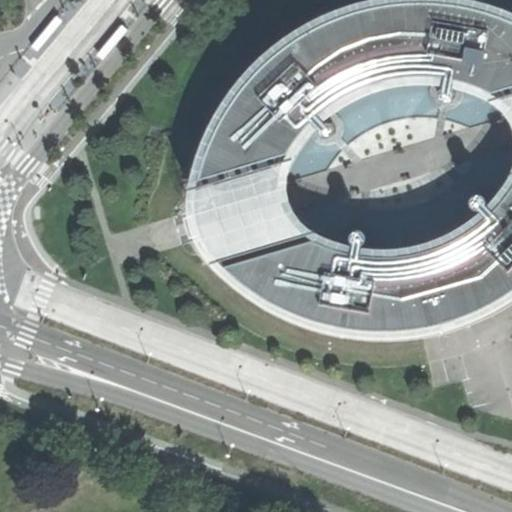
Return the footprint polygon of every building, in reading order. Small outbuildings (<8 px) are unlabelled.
[(200,161),(195,181),(291,151),(297,140),(307,129),(315,121),(319,125),(318,128),(319,131),(320,133),(322,135),(325,136),(327,136),(329,136),(332,134),(333,132),(334,129),(334,126),(333,124),(331,122),(328,121),(324,120),(320,116),(330,107),(341,100),(355,92),(372,85),(385,81),(401,78),(417,77),(434,77),(445,79),(443,85),(442,86),(440,88),(439,90),(438,92),(439,95),(440,98),(443,100),(446,101),(449,100),(451,99),(454,95),(454,93),(453,89),(451,86),(453,80),(462,82),(477,88),(490,93),(511,86),(511,16),(501,11),(478,4),(459,0),(384,0),(370,2),(349,8),(333,15),(317,22),(299,32),(285,41),(274,50),(263,60),(251,72),(237,88),(227,103),(218,118),(209,137),(200,161)] [(37,48),(39,50),(65,19),(59,14),(36,41),(33,44),(37,48)] [(128,21),(125,19),(99,49),(106,55),(129,28),(131,25),(128,21)] [(511,86),(490,93),(499,100),(506,107),(511,115),(511,86)] [(291,151),(195,181),(197,195),(201,213),(204,225),(209,237),(214,250),(221,264),(315,235),(308,230),(300,220),(295,210),(290,198),(287,189),(286,174),(288,163),(291,151)] [(315,235),(221,264),(234,277),(251,289),(269,301),(291,311),(314,320),(338,326),(361,330),(379,331),(400,330),(422,328),(443,323),(452,320),(455,319),(473,313),(495,302),(511,291),(511,179),(506,189),(490,208),(486,203),(486,200),(485,196),(483,193),(479,192),(476,192),(474,193),(472,195),(471,197),(470,199),(470,203),(473,206),(476,208),(479,208),(481,208),(485,213),(473,222),(462,229),(451,235),(440,240),(428,245),(415,248),(400,251),(388,251),(375,251),(359,249),(360,245),(363,242),(364,241),(365,239),(366,236),(366,233),(364,230),(362,228),(359,227),(356,228),(354,229),(352,230),(351,233),(350,236),(351,238),(352,240),(353,243),(352,248),(341,245),(332,243),(324,239),(315,235)]
